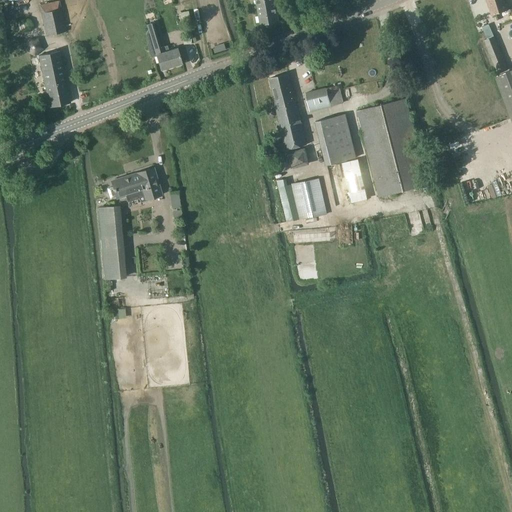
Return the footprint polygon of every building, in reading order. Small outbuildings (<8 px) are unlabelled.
[(256,0),(261,26),(279,22),(275,0),(256,0)] [(486,0),(491,15),(508,10),(505,0),(486,0)] [(46,36),(66,31),(61,8),(41,12),(46,36)] [(180,13),(182,22),(190,20),(188,11),(180,13)] [(181,63),(177,49),(169,51),(167,47),(164,48),(156,22),(147,25),(148,30),(146,34),(149,43),(148,43),(152,57),(156,56),(161,70),(181,63)] [(498,74),(508,70),(489,24),(482,27),(487,39),(485,40),(498,74)] [(45,85),(66,81),(60,51),(39,56),(45,85)] [(511,74),(511,71),(495,77),(495,78),(511,121),(511,74)] [(294,96),(288,74),(269,78),(275,101),(274,101),(286,149),(307,144),(295,96),(294,96)] [(50,107),(70,102),(66,81),(45,85),(50,107)] [(310,111),(343,103),(339,85),(305,93),(310,111)] [(379,197),(428,184),(406,99),(357,111),(379,197)] [(326,165),(356,158),(345,114),(315,121),(326,165)] [(343,162),(346,177),(362,173),(359,159),(343,162)] [(162,195),(153,168),(141,172),(142,173),(121,180),(121,178),(111,181),(113,187),(107,189),(110,198),(116,197),(117,198),(125,195),(127,201),(140,197),(139,196),(143,194),(144,200),(162,195)] [(280,188),(287,223),(327,215),(319,179),(280,188)] [(116,206),(98,207),(101,237),(108,237),(112,236),(118,236),(116,206)] [(109,247),(101,248),(104,279),(122,278),(119,246),(113,247),(109,247)]
